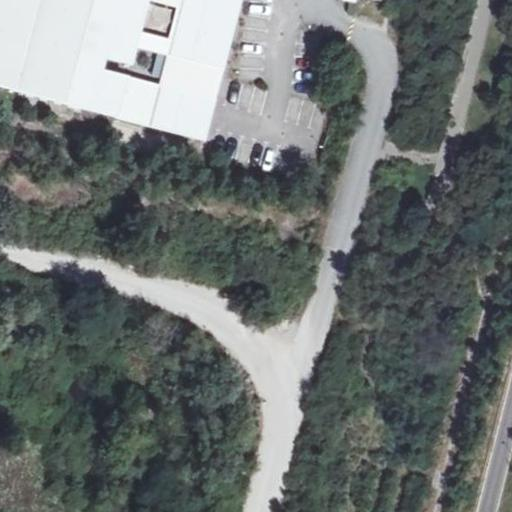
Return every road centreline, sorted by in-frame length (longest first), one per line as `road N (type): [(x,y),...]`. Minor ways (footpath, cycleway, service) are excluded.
road 1 (residential): [(347,33),(377,59),(359,150),(304,359),(275,385)]
road 2 (unclassified): [(275,385),(252,338),(206,304),(0,250)]
road 3 (unclassified): [(258,511),(279,427),(275,385)]
